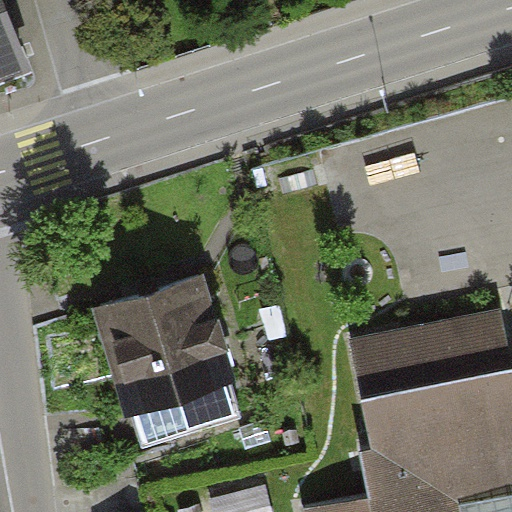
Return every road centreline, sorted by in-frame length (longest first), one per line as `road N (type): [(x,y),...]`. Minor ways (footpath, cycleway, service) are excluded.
road 1 (secondary): [(511,11),(107,140)]
road 2 (unclassified): [(33,511),(0,268)]
road 3 (track): [(57,0),(107,140)]
